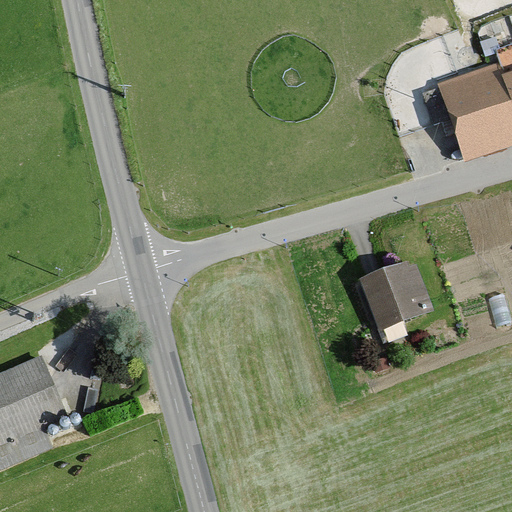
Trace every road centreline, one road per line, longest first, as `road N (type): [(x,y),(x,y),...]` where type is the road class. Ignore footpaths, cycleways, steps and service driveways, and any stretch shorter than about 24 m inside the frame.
road 1 (residential): [(141,272),(511,168)]
road 2 (tertiary): [(75,0),(141,272)]
road 3 (tertiary): [(141,272),(202,511)]
road 4 (unclassified): [(0,322),(141,272)]
